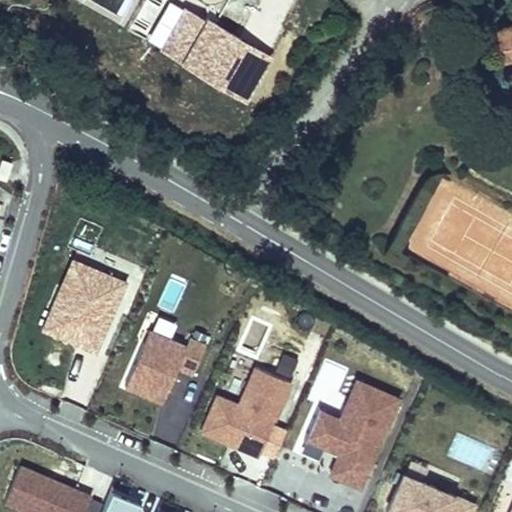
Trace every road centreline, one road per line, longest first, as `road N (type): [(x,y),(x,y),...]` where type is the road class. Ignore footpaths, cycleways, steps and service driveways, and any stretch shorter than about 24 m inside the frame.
road 1 (tertiary): [(511,385),(236,223)]
road 2 (residential): [(236,223),(396,0)]
road 3 (residential): [(0,405),(236,511)]
road 4 (tertiary): [(236,223),(41,113)]
road 5 (residential): [(41,113),(1,322)]
